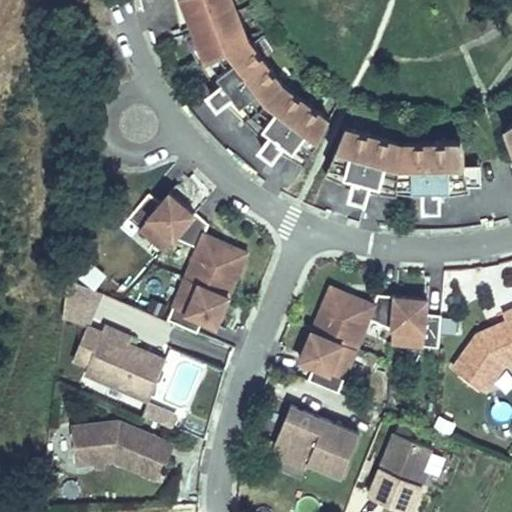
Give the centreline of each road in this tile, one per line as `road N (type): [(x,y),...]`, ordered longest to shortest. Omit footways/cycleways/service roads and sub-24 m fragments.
road 1 (residential): [(302,233),(250,362),(223,457),(219,511)]
road 2 (residential): [(511,235),(437,250),(302,233)]
road 3 (residential): [(168,136),(161,103),(128,96),(114,106),(108,122),(124,152),(157,149)]
road 4 (residential): [(302,233),(168,136)]
